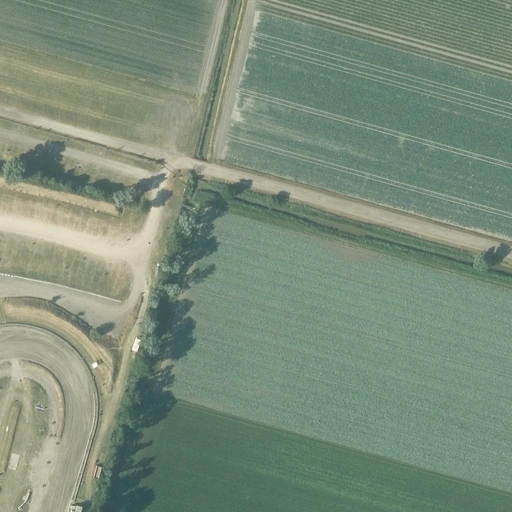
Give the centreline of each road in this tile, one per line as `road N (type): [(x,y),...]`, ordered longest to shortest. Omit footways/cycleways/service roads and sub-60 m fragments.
road 1 (track): [(0,111),(511,255)]
road 2 (track): [(0,331),(37,328),(67,346),(84,386),(55,511)]
